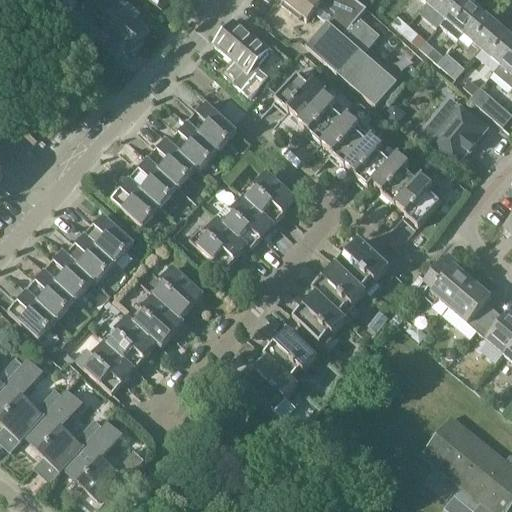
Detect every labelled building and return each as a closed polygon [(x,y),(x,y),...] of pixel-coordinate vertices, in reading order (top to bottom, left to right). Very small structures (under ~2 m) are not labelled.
[(127,56),(145,33),(135,25),(139,20),(118,3),(116,5),(109,0),(100,0),(94,8),(110,20),(99,34),(127,56)] [(143,0),(161,14),(172,0),(143,0)] [(276,0),(284,6),(281,9),(300,24),(303,20),(307,24),(320,6),(312,0),(276,0)] [(312,0),(320,6),(325,10),(326,10),(335,17),(335,16),(340,20),(335,26),(332,24),(328,28),(328,27),(307,51),(343,82),(364,58),(380,40),(359,21),(367,12),(349,0),(312,0)] [(414,0),(426,9),(433,0),(414,0)] [(463,1),(461,0),(433,0),(426,9),(444,24),(463,1)] [(444,24),(439,29),(447,36),(446,38),(457,46),(459,44),(463,39),(481,16),(463,1),(444,24)] [(463,39),(459,44),(468,52),(472,47),(481,54),(500,31),(481,16),(463,39)] [(402,36),(408,29),(398,20),(391,27),(402,36)] [(235,24),(214,48),(234,66),(223,78),(250,102),(267,82),(253,69),(268,51),(235,24)] [(408,29),(402,36),(412,45),(418,38),(408,29)] [(511,41),(500,31),(481,54),(500,69),(511,54),(511,41)] [(419,52),(438,69),(445,61),(426,45),(419,52)] [(511,92),(511,54),(500,69),(493,77),(511,92)] [(373,65),(364,58),(343,82),(377,112),(398,88),(396,86),(399,83),(375,62),(373,65)] [(448,77),(454,70),(445,61),(438,69),(448,77)] [(290,116),(299,124),(324,97),(326,95),(315,84),(312,87),(300,75),(274,103),(289,117),(290,116)] [(459,86),(464,91),(475,100),(481,92),(475,87),(477,84),(467,76),(459,86)] [(511,119),(482,93),(472,104),(504,132),(511,122),(511,119)] [(320,148),(321,147),(342,124),(331,113),(336,108),(324,97),(299,124),(298,125),(308,135),(307,136),(320,148)] [(427,148),(455,171),(488,132),(459,109),(450,102),(419,139),(429,146),(427,148)] [(197,116),(189,126),(189,127),(220,154),(221,155),(232,143),(231,142),(238,135),(207,107),(198,117),(197,116)] [(344,170),(345,169),(366,146),(354,135),(359,129),(347,118),(342,124),(321,147),(332,157),(331,158),(344,170)] [(201,176),(202,175),(212,164),(211,163),(220,154),(189,127),(181,136),(180,135),(170,146),(197,172),(201,176)] [(28,155),(37,145),(27,136),(18,146),(28,155)] [(366,146),(345,169),(355,179),(354,180),(367,192),(372,188),(390,168),(398,159),(388,150),(380,159),(377,156),(382,151),(371,140),(366,146)] [(180,192),(180,191),(191,180),(190,179),(197,172),(170,146),(167,144),(159,153),(158,152),(148,163),(149,164),(179,191),(180,192)] [(394,210),(394,209),(417,185),(404,174),(409,169),(398,159),(390,168),(372,188),(381,196),(380,197),(394,210)] [(172,199),(179,191),(149,164),(141,173),(140,172),(130,183),(131,183),(161,211),(162,211),(173,200),(172,199)] [(285,216),(297,202),(267,176),(253,192),(255,194),(248,203),(246,204),(274,229),(285,217),(285,216)] [(417,232),(440,207),(428,196),(432,191),(421,180),(417,185),(394,209),(405,218),(404,219),(417,232)] [(121,193),(111,203),(143,232),(155,219),(154,219),(161,211),(131,183),(122,193),(121,193)] [(251,255),(252,254),(263,242),(262,241),(274,229),(246,204),(248,203),(245,200),(231,216),(233,218),(224,228),(249,250),(247,252),(251,255)] [(127,256),(135,247),(105,220),(97,230),(96,229),(86,240),(86,241),(116,268),(117,268),(128,257),(127,256)] [(511,222),(503,233),(511,240),(511,222)] [(236,264),(247,252),(249,250),(224,228),(218,223),(204,239),(207,241),(198,251),(226,277),(237,265),(236,264)] [(110,275),(116,268),(86,241),(78,250),(77,249),(68,259),(68,260),(95,285),(99,289),(110,276),(110,275)] [(334,269),(335,270),(363,295),(372,285),(375,287),(389,272),(359,244),(347,257),(346,257),(334,269)] [(66,256),(65,257),(53,270),(52,269),(46,276),(77,304),(78,305),(89,293),(88,292),(95,285),(68,260),(68,259),(66,256)] [(449,312),(472,285),(454,270),(449,276),(440,268),(417,294),(433,308),(437,302),(449,312)] [(312,294),(316,298),(340,320),(350,309),(352,312),(365,297),(363,295),(335,270),(324,282),(323,282),(312,294)] [(164,290),(154,300),(181,325),(193,313),(192,312),(204,299),(174,272),(160,287),(164,290)] [(76,319),(69,314),(71,312),(70,312),(77,304),(46,276),(45,277),(46,277),(38,286),(37,286),(28,295),(58,324),(65,331),(76,319)] [(477,336),(494,314),(485,307),(490,301),(472,285),(449,312),(477,336)] [(52,331),(58,324),(28,295),(27,296),(28,297),(20,306),(19,305),(9,316),(47,351),(58,339),(51,333),(52,332),(52,331)] [(345,326),(340,320),(316,298),(305,310),(293,323),(320,347),(330,337),(333,340),(345,326)] [(172,340),(183,328),(184,328),(181,325),(154,300),(141,315),(144,318),(135,328),(133,329),(157,351),(161,354),(173,341),(172,340)] [(504,359),(511,349),(511,319),(508,316),(503,322),(494,314),(477,336),(504,359)] [(128,322),(128,323),(115,337),(117,340),(108,350),(107,351),(134,375),(135,376),(146,363),(157,351),(133,329),(135,328),(128,322)] [(264,359),(268,362),(291,384),(301,373),(304,376),(317,362),(287,335),(275,348),(275,347),(264,359)] [(75,366),(86,375),(113,400),(123,388),(123,387),(134,375),(107,351),(108,350),(105,347),(94,360),(87,353),(75,366)] [(0,395),(23,368),(17,362),(0,380),(0,395)] [(45,377),(29,362),(23,368),(0,395),(0,428),(9,437),(3,444),(14,454),(24,443),(62,398),(55,392),(37,412),(23,400),(45,377)] [(244,388),(275,415),(285,424),(295,412),(286,403),(298,390),(291,384),(268,362),(256,375),(244,388)] [(83,408),(68,394),(67,393),(62,398),(24,443),(39,456),(38,457),(49,467),(42,474),(53,484),(64,473),(101,429),(94,423),(76,443),(62,430),(83,408)] [(443,511),(510,511),(511,510),(511,459),(510,458),(505,464),(451,421),(420,460),(460,492),(443,511)] [(134,454),(115,474),(102,461),(122,438),(106,423),(101,429),(64,473),(78,486),(77,487),(87,497),(81,504),(89,511),(99,511),(113,498),(110,495),(122,483),(125,485),(144,464),(134,454)]
